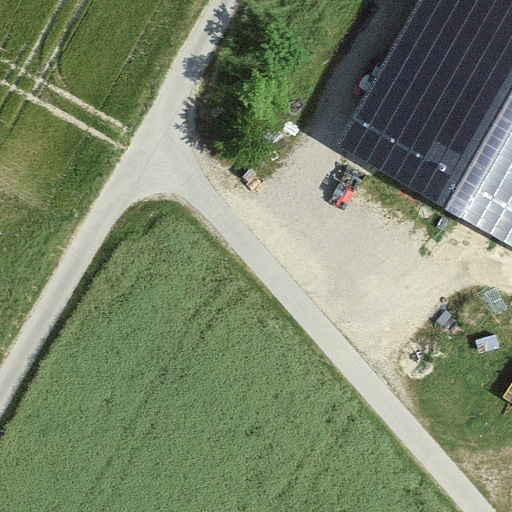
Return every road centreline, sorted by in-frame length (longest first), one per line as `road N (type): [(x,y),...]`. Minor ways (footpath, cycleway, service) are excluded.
road 1 (track): [(481,511),(150,138)]
road 2 (track): [(150,138),(0,399)]
road 3 (track): [(229,0),(150,138)]
